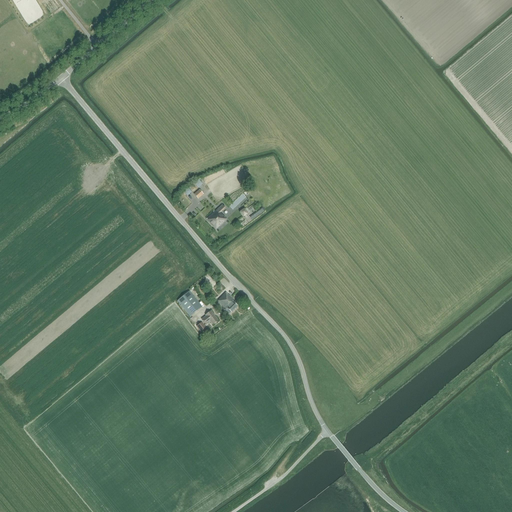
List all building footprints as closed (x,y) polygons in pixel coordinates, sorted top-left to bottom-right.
[(198,200),(203,195),(199,190),(193,195),(198,200)] [(239,196),(228,206),(231,209),(242,200),(239,196)] [(221,204),(206,218),(216,229),(226,220),(224,217),(221,213),(225,208),(221,204)] [(208,275),(205,277),(213,285),(215,283),(208,275)] [(190,316),(202,307),(189,291),(177,301),(190,316)] [(232,312),(238,306),(233,302),(232,301),(234,299),(229,295),(229,296),(226,293),(218,301),(226,309),(225,310),(229,314),(231,311),(232,312)] [(213,324),(219,320),(211,311),(206,315),(207,316),(202,320),(206,325),(211,321),(213,324)] [(207,329),(206,328),(202,323),(197,327),(202,333),(207,329)]
